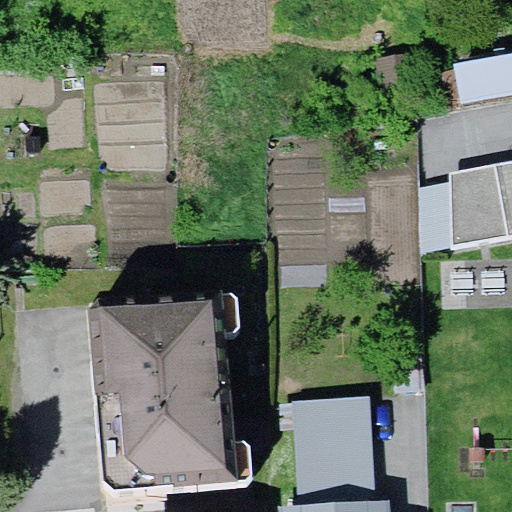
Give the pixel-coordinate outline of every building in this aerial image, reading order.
[(375,56),(379,87),(413,80),(410,51),(375,56)] [(511,53),(453,64),(462,104),(511,93),(511,53)] [(197,321),(89,328),(101,509),(208,502),(197,321)] [(379,400),(299,403),(303,496),(383,492),(379,400)] [(386,511),(386,503),(279,507),(279,511),(386,511)]
